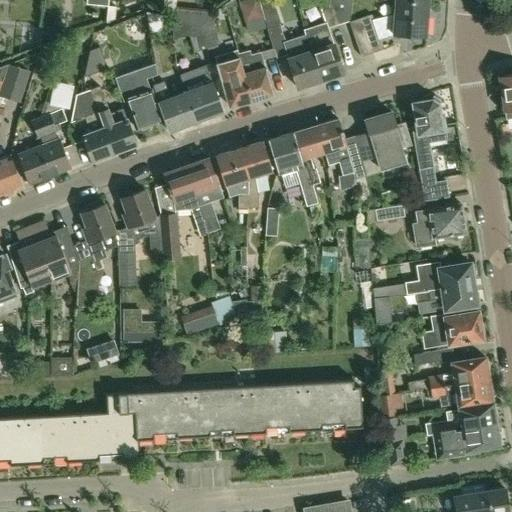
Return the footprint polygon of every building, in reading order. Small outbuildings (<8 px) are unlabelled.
[(263,18),(258,0),(243,0),(238,2),(245,24),(263,18)] [(296,88),(319,81),(304,35),(285,41),(280,25),(281,25),(272,0),(258,0),(263,18),(267,30),(274,48),(276,56),(277,58),(285,55),(287,59),(296,88)] [(338,25),(329,0),(317,0),(325,23),(327,29),(338,25)] [(329,0),(338,25),(349,22),(351,0),(329,0)] [(425,37),(428,4),(395,1),(392,34),(425,37)] [(114,18),(115,5),(108,4),(106,20),(114,18)] [(185,23),(199,27),(211,16),(211,12),(176,9),(176,19),(185,23)] [(146,13),(148,12),(145,12),(115,23),(120,37),(147,26),(148,26),(146,13)] [(160,14),(148,12),(146,13),(148,26),(147,26),(149,32),(161,30),(160,14)] [(199,27),(206,48),(219,44),(211,16),(199,27)] [(371,16),(359,19),(371,53),(382,49),(371,16)] [(371,53),(359,19),(349,23),(360,57),(371,53)] [(206,48),(199,27),(185,23),(194,52),(206,48)] [(319,81),(342,73),(328,32),(327,29),(325,23),(302,30),(304,35),(319,81)] [(266,67),(265,67),(263,60),(276,56),(274,48),(251,55),(249,50),(238,53),(252,101),(273,94),(266,67)] [(230,107),(252,101),(238,53),(237,50),(215,56),(230,107)] [(51,73),(53,65),(41,61),(39,69),(51,73)] [(202,86),(185,92),(195,122),(222,112),(222,109),(204,61),(194,65),(202,86)] [(161,120),(146,79),(151,77),(157,75),(154,62),(117,75),(126,99),(137,129),(161,120)] [(0,88),(9,63),(0,66),(0,88)] [(9,63),(0,88),(0,94),(18,102),(30,71),(9,63)] [(511,75),(500,78),(507,119),(511,118),(511,75)] [(195,122),(185,92),(170,97),(164,81),(152,86),(168,131),(195,122)] [(96,105),(105,102),(99,85),(89,89),(96,105)] [(113,152),(98,111),(96,105),(89,89),(74,94),(69,122),(88,115),(94,131),(81,135),(90,160),(113,152)] [(430,142),(447,139),(443,117),(441,117),(439,105),(442,101),(434,96),(431,100),(412,103),(416,127),(412,127),(419,169),(434,166),(430,142)] [(135,144),(126,119),(122,108),(109,113),(107,108),(105,102),(96,105),(98,111),(113,152),(135,144)] [(40,117),(46,134),(56,130),(59,129),(57,124),(66,121),(61,109),(49,113),(40,117)] [(397,131),(391,111),(364,119),(368,133),(355,137),(361,160),(375,156),(379,169),(406,161),(402,148),(411,145),(406,128),(397,131)] [(37,138),(46,134),(40,117),(31,120),(37,138)] [(338,119),(336,120),(314,126),(322,153),(324,152),(328,165),(339,162),(343,176),(352,173),(354,172),(338,119)] [(322,153),(314,126),(291,133),(301,168),(305,167),(311,186),(319,183),(315,169),(313,170),(309,157),(322,153)] [(301,168),(291,133),(268,140),(278,175),(279,174),(284,189),(298,185),(305,207),(316,204),(311,186),(305,167),(301,168)] [(58,138),(38,146),(49,176),(70,168),(58,138)] [(261,142),(238,149),(247,178),(247,208),(260,208),(259,194),(253,176),(270,171),(261,142)] [(49,176),(38,146),(17,155),(29,184),(49,176)] [(247,178),(238,149),(215,156),(228,197),(237,194),(236,208),(247,208),(247,178)] [(0,194),(21,187),(8,155),(0,158),(0,194)] [(222,200),(208,158),(185,166),(204,220),(212,217),(213,218),(214,218),(210,205),(214,204),(214,203),(222,200)] [(204,220),(185,166),(162,174),(172,202),(173,210),(189,209),(199,236),(208,233),(204,220)] [(449,194),(447,181),(423,185),(425,198),(449,194)] [(163,259),(158,215),(154,217),(144,190),(120,198),(126,213),(122,215),(127,227),(132,225),(133,240),(134,240),(149,235),(151,259),(163,259)] [(467,228),(466,220),(462,217),(460,204),(414,210),(416,222),(411,223),(415,247),(433,244),(432,238),(465,233),(465,231),(467,228)] [(82,230),(86,242),(87,242),(94,262),(92,263),(79,263),(81,296),(94,296),(93,274),(104,269),(100,262),(108,258),(104,251),(117,245),(116,230),(114,231),(104,205),(80,214),(85,228),(82,230)] [(385,220),(404,216),(403,205),(384,208),(375,209),(376,221),(385,220)] [(277,222),(278,208),(267,207),(266,221),(277,222)] [(175,214),(158,215),(163,259),(178,258),(175,214)] [(79,262),(68,234),(57,238),(55,234),(50,236),(44,220),(30,226),(51,280),(67,274),(70,283),(78,280),(79,262)] [(51,280),(30,226),(16,232),(22,248),(17,250),(18,254),(11,257),(14,263),(20,288),(22,287),(25,294),(33,291),(32,287),(51,280)] [(134,286),(134,240),(133,240),(119,245),(120,287),(134,286)] [(0,302),(17,296),(6,270),(10,269),(4,254),(0,256),(0,302)] [(473,283),(469,262),(439,267),(438,262),(420,265),(422,280),(405,283),(406,284),(407,294),(415,293),(415,292),(473,283)] [(427,312),(476,304),(473,283),(415,292),(415,293),(417,302),(425,301),(427,312)] [(406,284),(372,288),(373,299),(374,298),(389,296),(407,294),(406,284)] [(262,300),(262,287),(251,286),(251,300),(262,300)] [(237,318),(229,296),(211,302),(213,307),(219,323),(219,324),(237,318)] [(391,321),(389,296),(374,298),(376,322),(391,321)] [(219,323),(213,307),(182,318),(188,334),(219,323)] [(124,342),(141,342),(141,309),(124,309),(124,342)] [(482,339),(478,312),(459,315),(458,311),(430,316),(433,330),(436,330),(439,345),(449,344),(449,345),(482,339)] [(373,346),(373,325),(353,325),(353,346),(373,346)] [(286,350),(285,331),(261,332),(263,352),(286,350)] [(416,363),(454,356),(452,346),(414,353),(416,363)] [(72,373),(72,357),(51,357),(50,374),(60,374),(72,373)] [(489,370),(488,363),(485,361),(484,357),(451,363),(453,373),(428,377),(407,380),(408,389),(425,387),(425,388),(488,378),(487,373),(489,370)] [(25,377),(25,362),(11,362),(11,377),(25,377)] [(391,392),(389,376),(378,378),(380,393),(391,392)] [(458,404),(491,399),(490,395),(493,392),(492,385),(488,383),(488,378),(425,388),(426,393),(431,392),(432,398),(438,397),(439,404),(458,401),(458,404)] [(0,425),(23,424),(52,422),(79,421),(107,419),(109,454),(121,453),(121,458),(136,458),(139,457),(138,440),(135,440),(133,400),(162,399),(190,397),(218,395),(246,394),(274,392),(302,391),(330,389),(352,388),(352,387),(352,381),(105,394),(106,412),(0,417),(0,425)] [(352,388),(330,389),(332,424),(343,423),(343,428),(361,427),(359,387),(352,387),(352,388)] [(332,424),(330,389),(302,391),(304,431),(321,430),(320,425),(332,424)] [(304,431),(302,391),(274,392),(276,427),(287,426),(287,432),(304,431)] [(276,427),(274,392),(246,394),(248,434),(265,433),(265,428),(276,427)] [(248,434),(246,394),(218,395),(220,430),(231,430),(232,435),(248,434)] [(394,416),(391,394),(379,396),(382,418),(394,416)] [(220,430),(218,395),(190,397),(192,437),(209,436),(209,431),(220,430)] [(162,399),(164,433),(175,433),(176,438),(192,437),(190,397),(162,399)] [(153,434),(164,433),(162,399),(133,400),(135,440),(138,440),(153,439),(153,434)] [(433,434),(495,424),(494,419),(497,416),(496,409),(492,407),(492,403),(459,408),(459,410),(447,413),(448,421),(425,425),(426,435),(433,434)] [(394,416),(382,418),(386,441),(398,440),(394,416)] [(107,419),(79,421),(82,461),(98,460),(98,454),(109,454),(107,419)] [(82,461),(79,421),(52,422),(53,457),(65,456),(65,461),(82,461)] [(53,457),(52,422),(23,424),(26,464),(42,463),(42,458),(53,457)] [(26,464),(23,424),(0,425),(0,459),(9,459),(9,465),(26,464)] [(478,452),(481,448),(499,445),(498,441),(501,438),(499,431),(496,429),(495,424),(433,434),(437,459),(478,452)] [(401,439),(398,440),(386,441),(389,465),(405,463),(401,439)] [(488,486),(511,483),(511,475),(511,469),(487,472),(488,486)] [(455,511),(507,511),(504,489),(484,493),(483,484),(457,488),(459,497),(453,498),(455,511)] [(350,511),(348,502),(347,503),(308,509),(308,511),(350,511)]
